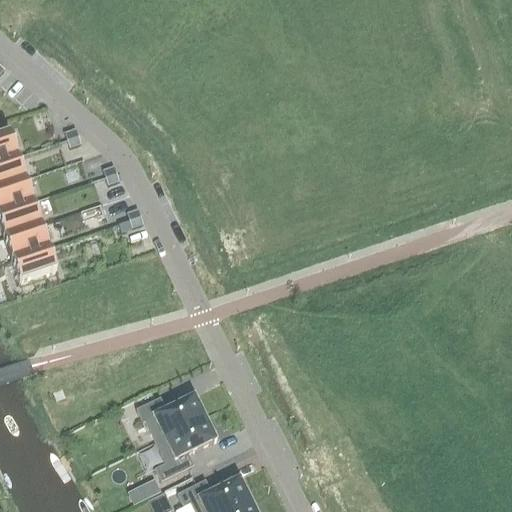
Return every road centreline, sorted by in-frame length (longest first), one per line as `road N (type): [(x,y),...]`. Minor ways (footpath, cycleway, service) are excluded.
road 1 (residential): [(206,317),(122,154),(0,42)]
road 2 (residential): [(206,317),(302,511)]
